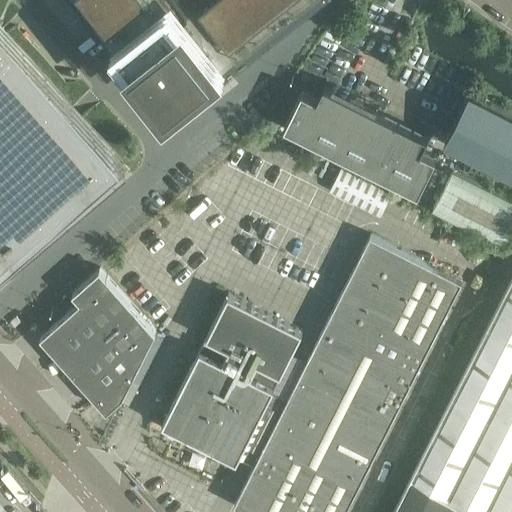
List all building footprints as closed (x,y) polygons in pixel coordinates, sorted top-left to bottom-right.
[(80,0),(82,1),(81,2),(90,13),(91,12),(99,22),(97,23),(129,63),(131,66),(132,65),(139,73),(138,74),(140,77),(141,76),(148,85),(147,86),(162,105),(167,111),(178,102),(207,78),(206,77),(218,68),(219,70),(224,65),(230,61),(229,59),(240,50),(241,52),(263,34),(262,33),(273,24),(274,26),(287,15),(286,14),(297,5),(298,6),(306,0),(80,0)] [(206,77),(207,78),(178,102),(184,109),(322,0),(306,0),(298,6),(297,5),(286,14),(287,15),(274,26),(273,24),(262,33),(263,34),(241,52),(240,50),(229,59),(230,61),(224,65),(219,70),(218,68),(206,77)] [(0,253),(3,251),(10,245),(14,241),(114,153),(82,117),(77,112),(72,106),(8,34),(5,31),(2,28),(0,25),(0,253)] [(132,65),(131,66),(129,63),(124,67),(157,108),(162,105),(147,86),(148,85),(141,76),(140,77),(138,74),(139,73),(132,65)] [(303,89),(285,125),(419,191),(437,156),(429,152),(422,148),(429,134),(420,129),(409,124),(377,108),(378,105),(369,100),(334,83),(333,86),(325,82),(318,96),(303,89)] [(511,111),(470,90),(458,114),(445,139),(511,172),(511,111)] [(382,214),(393,192),(342,167),(331,189),(382,214)] [(505,245),(511,230),(511,198),(453,169),(444,188),(433,209),(505,245)] [(344,511),(463,279),(410,253),(371,233),(287,398),(280,395),(272,391),(275,386),(281,373),(303,329),(229,292),(207,336),(163,422),(237,460),(240,455),(255,462),(235,503),(253,511),(344,511)] [(154,334),(156,330),(155,329),(100,266),(73,291),(74,292),(88,280),(91,283),(94,287),(80,299),(40,335),(78,377),(86,386),(107,409),(122,396),(123,395),(154,334)] [(511,511),(511,276),(392,511),(511,511)] [(88,280),(74,292),(80,299),(94,287),(88,280)] [(16,315),(10,321),(15,326),(21,321),(16,315)]
